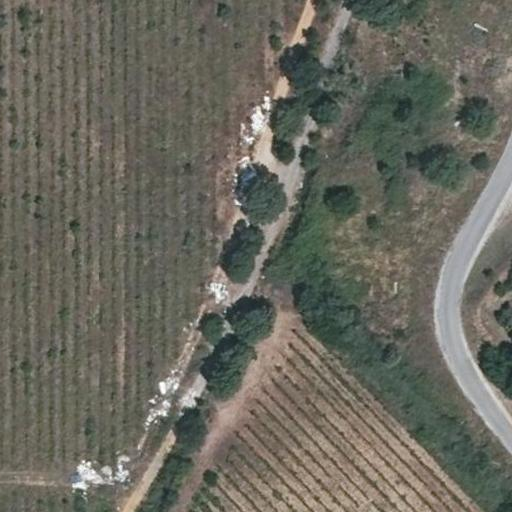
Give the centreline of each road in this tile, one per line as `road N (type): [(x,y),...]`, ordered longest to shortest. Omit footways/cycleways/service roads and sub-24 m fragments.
road 1 (track): [(346,0),(285,200),(143,511)]
road 2 (residential): [(511,437),(480,400),(453,341),(449,289),(511,148)]
